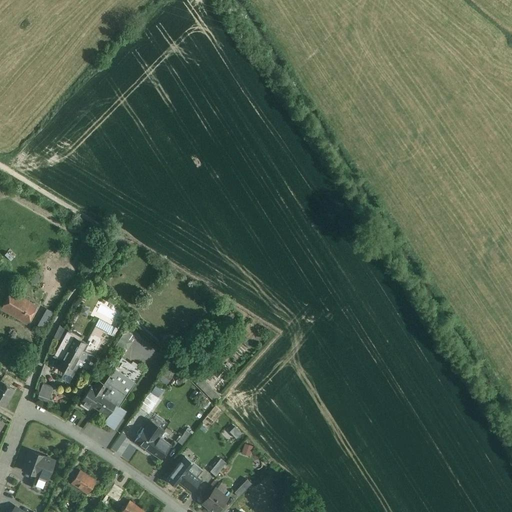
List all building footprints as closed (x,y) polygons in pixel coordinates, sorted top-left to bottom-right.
[(37,306),(11,291),(1,309),(27,324),(37,306)] [(117,329),(105,323),(101,329),(107,333),(111,336),(113,333),(115,334),(117,329)] [(61,339),(67,327),(60,324),(55,336),(61,339)] [(95,326),(86,343),(87,343),(83,350),(95,356),(107,333),(101,329),(95,326)] [(86,343),(66,332),(54,355),(61,359),(62,358),(66,350),(80,357),(83,350),(87,343),(86,343)] [(129,344),(119,337),(115,343),(124,350),(129,344)] [(80,357),(66,350),(62,358),(61,359),(57,367),(64,371),(72,376),(78,365),(76,364),(80,357)] [(83,350),(80,357),(76,364),(78,365),(80,366),(82,363),(89,367),(95,356),(83,350)] [(143,372),(122,358),(114,369),(134,382),(136,383),(143,372)] [(170,363),(159,378),(167,384),(177,369),(170,363)] [(104,384),(99,392),(100,393),(116,403),(123,393),(126,395),(134,382),(114,369),(104,384)] [(72,376),(64,371),(61,378),(69,382),(73,376),(72,376)] [(204,377),(197,383),(215,402),(222,396),(204,377)] [(86,392),(80,402),(90,409),(92,406),(93,406),(92,405),(100,393),(99,392),(104,384),(98,380),(93,387),(91,385),(86,392)] [(14,389),(0,381),(0,403),(4,406),(14,389)] [(49,403),(53,384),(39,381),(35,400),(49,403)] [(150,413),(161,398),(151,391),(140,406),(150,413)] [(116,403),(100,393),(92,405),(93,406),(92,406),(108,416),(116,403)] [(164,431),(155,425),(151,431),(153,432),(153,433),(156,435),(156,434),(160,437),(164,431)] [(232,431),(238,437),(243,432),(237,425),(232,431)] [(155,436),(143,429),(135,441),(150,451),(160,437),(156,434),(156,435),(155,436)] [(186,430),(177,441),(182,445),(191,434),(186,430)] [(160,437),(150,451),(161,459),(171,445),(160,437)] [(246,442),(242,453),(251,455),(254,445),(246,442)] [(45,456),(30,451),(23,470),(36,475),(36,474),(38,475),(45,456)] [(55,460),(45,456),(38,475),(48,478),(55,460)] [(220,458),(210,471),(216,476),(226,463),(220,458)] [(188,467),(177,480),(192,492),(201,480),(190,472),(192,470),(188,467)] [(96,481),(80,470),(71,482),(87,493),(96,481)] [(48,478),(38,475),(36,474),(36,475),(31,487),(43,491),(48,478)] [(109,479),(102,490),(107,494),(114,482),(109,479)] [(247,479),(234,492),(239,497),(252,484),(247,479)] [(125,490),(114,483),(107,494),(118,501),(125,490)] [(216,511),(228,498),(215,487),(202,503),(213,511),(216,511)] [(144,511),(145,511),(129,500),(120,511),(144,511)]
